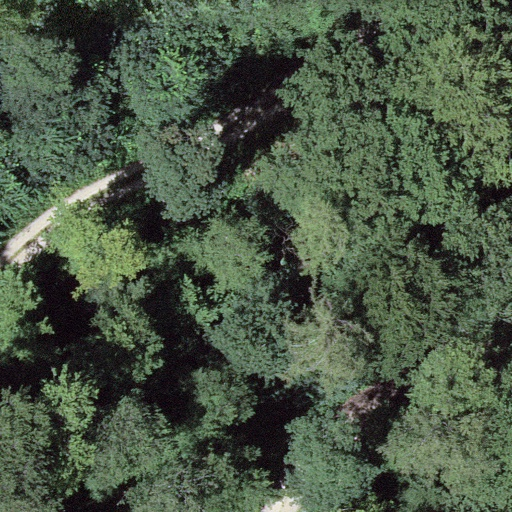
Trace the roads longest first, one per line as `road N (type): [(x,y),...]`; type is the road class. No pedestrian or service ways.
road 1 (track): [(0,268),(50,218),(370,39),(433,19),(511,21)]
road 2 (track): [(511,348),(346,427),(295,475),(283,511)]
